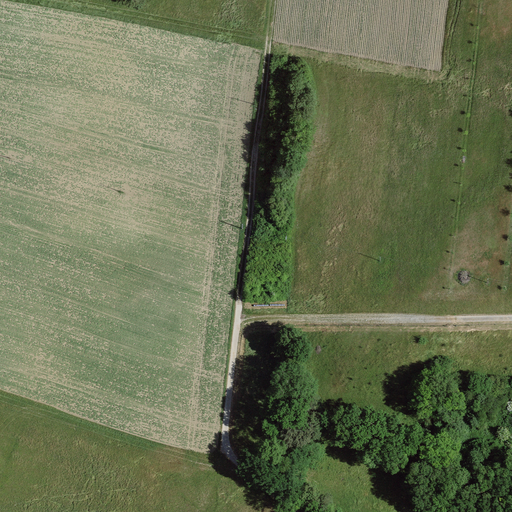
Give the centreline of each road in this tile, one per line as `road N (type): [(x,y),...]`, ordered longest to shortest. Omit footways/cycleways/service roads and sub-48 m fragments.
road 1 (track): [(293,511),(224,451),(245,246)]
road 2 (track): [(511,319),(237,318)]
road 3 (track): [(273,0),(245,246)]
